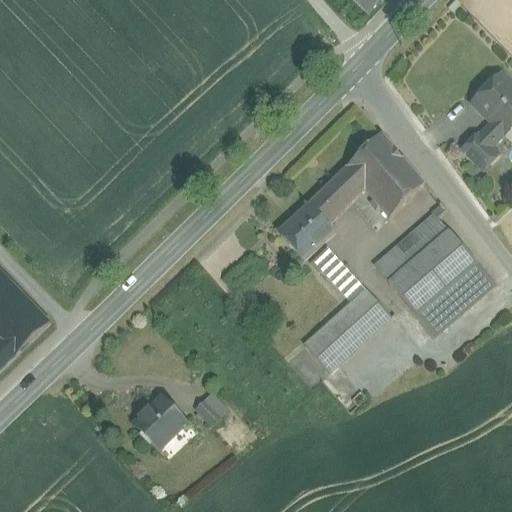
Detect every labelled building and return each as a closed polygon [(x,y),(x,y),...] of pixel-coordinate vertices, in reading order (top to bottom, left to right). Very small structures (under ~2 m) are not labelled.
[(353,0),(370,16),(385,0),(353,0)] [(511,88),(502,79),(473,108),(475,109),(476,108),(489,121),(488,123),(493,128),(481,140),(488,148),(500,136),(499,136),(501,135),(505,139),(511,132),(511,88)] [(383,136),(347,171),(365,192),(389,221),(424,187),(383,136)] [(347,171),(312,207),(330,227),(365,192),(347,171)] [(312,207),(279,236),(305,264),(337,235),(330,227),(312,207)] [(437,221),(378,272),(390,286),(449,235),(437,221)] [(449,235),(390,286),(419,320),(478,269),(449,235)] [(329,251),(312,265),(321,275),(323,273),(337,260),(329,251)] [(367,294),(337,260),(323,273),(353,307),(367,294)] [(478,269),(419,320),(436,340),(495,289),(478,269)] [(51,326),(0,271),(0,338),(4,343),(18,357),(51,326)] [(353,307),(306,351),(332,380),(393,323),(367,294),(353,307)] [(4,343),(0,346),(0,374),(18,357),(4,343)] [(213,396),(204,404),(221,422),(230,413),(213,396)] [(162,402),(135,429),(158,453),(186,426),(162,402)] [(221,422),(204,404),(196,413),(213,430),(221,422)]
